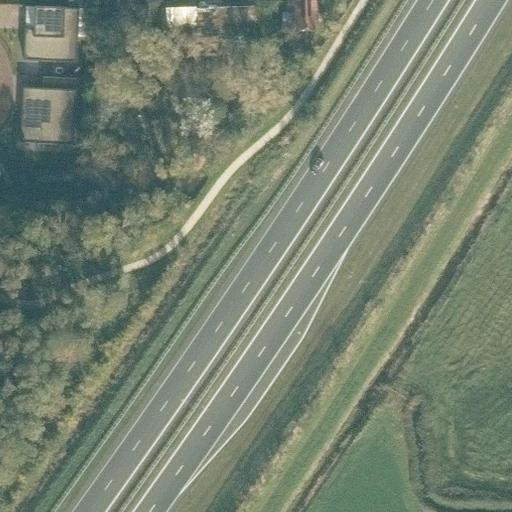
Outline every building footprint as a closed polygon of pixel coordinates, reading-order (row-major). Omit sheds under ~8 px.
[(113,0),(113,17),(113,21),(122,22),(136,22),(136,11),(132,10),(132,0),(113,0)] [(162,35),(193,34),(192,0),(160,0),(161,10),(158,10),(158,27),(162,27),(162,35)] [(194,45),(265,43),(263,0),(192,0),(193,34),(194,45)] [(294,32),(317,32),(315,0),(286,0),(286,3),(293,3),(294,32)] [(79,10),(34,8),(33,31),(25,30),(23,62),(65,64),(66,41),(78,41),(79,10)] [(122,35),(122,22),(113,21),(113,17),(99,16),(98,34),(122,35)] [(96,64),(95,77),(139,79),(139,66),(96,64)] [(108,79),(93,79),(93,95),(108,95),(108,79)] [(76,92),(32,90),(31,112),(22,112),(20,144),(63,147),(64,122),(75,123),(76,92)] [(91,109),(90,134),(112,135),(113,110),(91,109)] [(175,112),(156,113),(157,130),(176,129),(175,112)]
